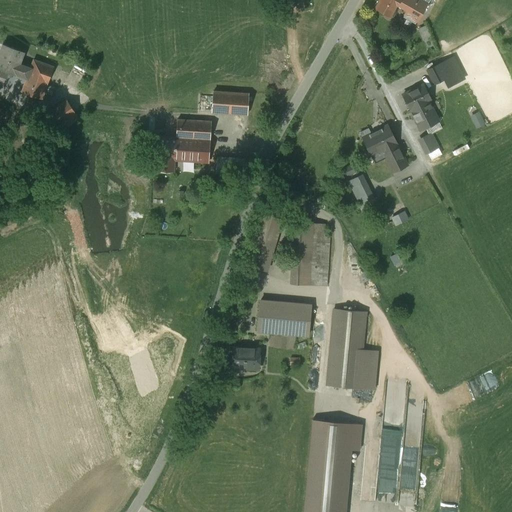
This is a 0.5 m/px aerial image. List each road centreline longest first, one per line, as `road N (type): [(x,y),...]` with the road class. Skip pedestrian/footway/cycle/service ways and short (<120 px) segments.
road 1 (residential): [(127,511),(172,438),(256,183),(351,0)]
road 2 (unknown): [(264,165),(207,131),(129,114)]
